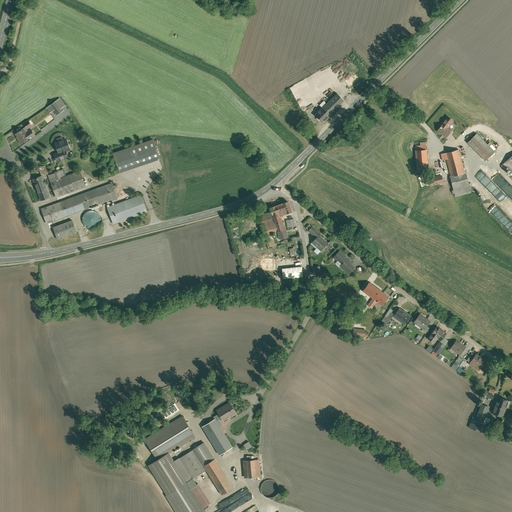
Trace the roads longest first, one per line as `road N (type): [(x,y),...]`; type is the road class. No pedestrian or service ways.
road 1 (unclassified): [(296,198),(313,309),(258,392),(229,397),(197,424),(234,479),(279,506)]
road 2 (tertiary): [(277,180),(215,211),(0,257)]
road 3 (unclassified): [(296,198),(379,271),(511,367)]
road 4 (tertiary): [(459,0),(277,180)]
